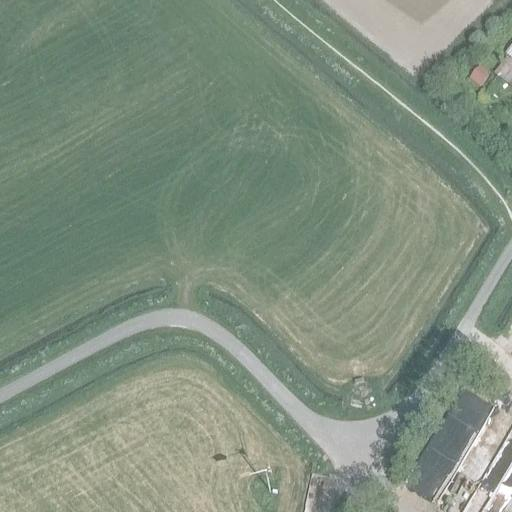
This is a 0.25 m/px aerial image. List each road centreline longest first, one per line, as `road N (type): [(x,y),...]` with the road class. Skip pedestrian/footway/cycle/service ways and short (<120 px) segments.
road 1 (unclassified): [(0,397),(139,326),(191,325),(240,359),(317,440),(355,450)]
road 2 (unclassified): [(355,450),(400,422),(511,246)]
